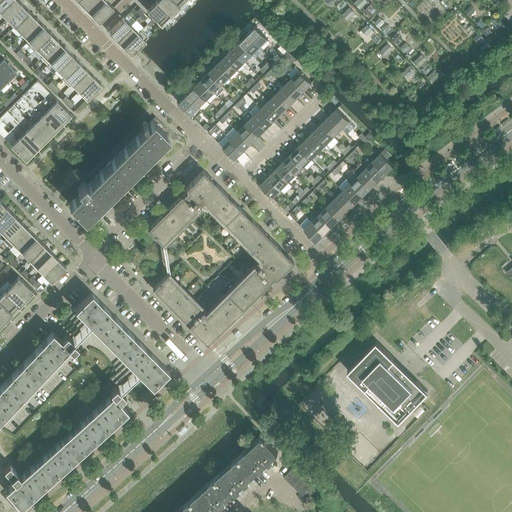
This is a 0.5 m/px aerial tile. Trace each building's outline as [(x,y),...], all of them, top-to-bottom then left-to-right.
[(0,11),(7,18),(22,3),(18,0),(10,0),(0,10),(0,11)] [(0,0),(0,10),(10,0),(0,0)] [(91,14),(104,0),(90,0),(83,7),(91,14)] [(98,22),(113,7),(106,0),(104,0),(91,14),(98,22)] [(179,6),(173,0),(156,0),(156,1),(170,15),(179,6)] [(365,0),(357,0),(355,3),(360,9),(367,2),(365,0)] [(170,15),(156,1),(147,10),(161,25),(170,15)] [(14,26),(29,11),(22,3),(7,18),(14,26)] [(471,6),(466,11),(470,15),(475,10),(471,6)] [(350,8),(343,14),(347,19),(354,12),(350,8)] [(21,33),(36,18),(29,11),(14,26),(21,33)] [(471,19),(463,11),(455,19),(462,27),(471,19)] [(355,15),(347,23),(355,31),(363,23),(355,15)] [(116,39),(131,25),(123,17),(108,32),(116,39)] [(28,40),(43,25),(36,18),(21,33),(28,40)] [(379,18),(374,23),(378,27),(383,22),(379,18)] [(367,24),(362,30),(366,34),(372,29),(367,24)] [(33,50),(36,47),(51,33),(43,25),(28,40),(26,43),(33,50)] [(123,47),(138,32),(131,25),(116,39),(123,47)] [(268,38),(256,26),(248,33),(260,46),(268,38)] [(131,54),(148,37),(141,30),(138,32),(123,47),(131,54)] [(43,55),(58,40),(51,33),(36,47),(43,55)] [(260,46),(248,33),(240,41),(252,54),(260,46)] [(479,33),(474,38),(477,42),(483,38),(479,33)] [(395,34),(391,39),(395,43),(399,38),(395,34)] [(50,62),(65,47),(58,40),(43,55),(40,57),(47,64),(50,62)] [(252,54),(240,41),(232,49),(244,61),(252,54)] [(387,44),(380,51),(384,56),(392,48),(387,44)] [(57,69),(72,54),(65,47),(50,62),(57,69)] [(281,57),(287,51),(283,47),(280,50),(277,53),(281,57)] [(244,61),(232,49),(225,56),(237,69),(244,61)] [(287,58),(291,54),(287,51),(281,57),(284,61),(287,58)] [(64,76),(79,61),(72,54),(57,69),(64,76)] [(422,55),(414,62),(418,67),(426,59),(422,55)] [(237,69),(225,56),(217,64),(229,76),(237,69)] [(16,71),(3,59),(0,61),(0,72),(8,80),(9,80),(8,79),(16,71)] [(72,84),(86,69),(79,61),(64,76),(62,79),(69,86),(72,84)] [(229,76),(217,64),(209,72),(222,84),(229,76)] [(409,66),(403,72),(407,77),(414,71),(409,66)] [(79,91),(94,76),(86,69),(72,84),(79,91)] [(435,69),(428,77),(432,81),(440,74),(435,69)] [(312,82),(300,70),(292,78),(304,90),(312,82)] [(8,80),(0,72),(0,87),(7,81),(8,80)] [(222,84),(209,72),(202,79),(214,91),(222,84)] [(252,77),(249,80),(252,84),(259,76),(256,73),(253,77),(252,77)] [(86,98),(101,84),(94,76),(79,91),(86,98)] [(304,90),(292,78),(284,85),(296,98),(304,90)] [(41,114),(48,107),(56,99),(37,79),(0,115),(0,133),(10,144),(18,136),(26,129),(33,121),(41,114)] [(214,91),(202,79),(194,87),(206,99),(214,91)] [(296,98),(284,85),(276,93),(289,105),(296,98)] [(206,99),(194,87),(186,95),(198,107),(206,99)] [(289,105),(276,93),(269,101),(281,113),(289,105)] [(198,107),(186,95),(178,102),(194,118),(202,110),(198,107)] [(71,114),(62,104),(56,99),(48,107),(63,121),(71,114)] [(281,113),(269,101),(261,108),(273,121),(281,113)] [(63,121),(48,107),(41,114),(56,129),(63,121)] [(273,121),(261,108),(253,116),(265,128),(273,121)] [(349,120),(337,108),(329,116),(342,128),(349,120)] [(56,129),(41,114),(33,121),(48,136),(56,129)] [(153,119),(141,131),(157,147),(169,136),(164,130),(166,128),(155,116),(152,119),(153,119)] [(265,128),(253,116),(246,123),(258,136),(265,128)] [(342,128),(329,116),(322,123),(334,136),(342,128)] [(48,136),(33,121),(26,129),(41,144),(48,136)] [(258,136),(246,123),(238,131),(250,144),(258,136)] [(334,136),(322,123),(314,131),(326,143),(334,136)] [(41,144),(26,129),(18,136),(33,151),(41,144)] [(157,148),(157,147),(141,131),(129,143),(145,159),(151,153),(147,150),(153,144),(157,148)] [(250,144),(238,131),(230,139),(243,151),(250,144)] [(326,143),(314,131),(306,138),(319,151),(326,143)] [(33,151),(18,136),(10,144),(25,159),(33,151)] [(319,151),(306,138),(299,146),(311,159),(319,151)] [(243,151),(230,139),(222,147),(235,159),(243,151)] [(145,159),(129,143),(117,155),(130,167),(135,162),(139,166),(145,159)] [(311,159),(299,146),(291,154),(303,166),(311,159)] [(393,164),(381,152),(373,160),(386,172),(393,164)] [(303,166),(291,154),(283,161),(295,174),(303,166)] [(133,171),(130,167),(117,155),(105,166),(122,183),(133,171)] [(386,172),(373,160),(366,167),(378,180),(386,172)] [(295,174),(283,161),(276,169),(288,181),(295,174)] [(378,180),(366,167),(365,168),(361,163),(354,171),(358,175),(370,187),(378,180)] [(121,184),(122,183),(105,166),(94,178),(110,194),(115,189),(112,185),(117,180),(121,184)] [(206,309),(169,272),(154,286),(159,291),(157,293),(206,343),(278,271),(280,273),(293,260),(221,188),(203,169),(190,182),(192,184),(152,224),(154,226),(149,231),(164,246),(205,206),(257,258),(254,261),(234,281),(232,278),(223,287),(225,290),(206,309)] [(288,181),(276,169),(268,176),(280,189),(288,181)] [(370,187),(358,175),(350,183),(363,195),(370,187)] [(280,189),(268,176),(260,184),(272,197),(280,189)] [(110,194),(94,178),(87,184),(84,180),(77,187),(97,207),(94,203),(99,198),(103,201),(110,194)] [(97,207),(77,187),(72,183),(64,190),(73,199),(69,202),(71,204),(70,205),(85,219),(97,207)] [(363,195),(350,183),(342,190),(355,203),(363,195)] [(295,189),(300,193),(303,196),(306,193),(299,185),(295,189)] [(355,203),(342,190),(335,198),(347,210),(355,203)] [(347,210),(335,198),(327,206),(340,218),(347,210)] [(340,218),(327,206),(320,213),(332,226),(340,218)] [(0,229),(15,215),(7,208),(0,214),(0,229)] [(332,226),(320,213),(312,221),(324,233),(332,226)] [(0,229),(7,237),(22,222),(15,215),(0,229)] [(324,233),(312,221),(304,229),(316,241),(324,233)] [(14,244),(29,229),(22,222),(7,237),(3,240),(11,248),(14,244)] [(21,251),(36,237),(29,229),(14,244),(21,251)] [(28,259),(43,244),(36,237),(21,251),(28,259)] [(36,266),(51,251),(43,244),(28,259),(36,266)] [(43,273),(58,258),(51,251),(36,266),(43,273)] [(51,281),(65,266),(58,258),(43,273),(51,281)] [(33,290),(18,276),(11,284),(26,298),(33,290)] [(26,298),(11,284),(4,291),(19,305),(26,298)] [(19,305),(4,291),(0,294),(0,301),(12,313),(19,305)] [(169,370),(127,328),(91,292),(77,307),(75,309),(81,315),(93,327),(96,330),(152,387),(169,370)] [(12,313),(0,301),(0,315),(5,320),(12,313)] [(0,419),(37,381),(69,347),(72,350),(78,344),(67,334),(61,339),(52,331),(0,386),(0,419)] [(414,383),(391,360),(394,357),(376,340),(367,350),(347,370),(379,401),(378,401),(377,402),(377,403),(377,404),(377,405),(378,406),(378,407),(379,407),(380,407),(386,408),(399,420),(418,401),(428,391),(417,380),(414,383)] [(20,506),(90,444),(128,410),(120,401),(125,396),(115,385),(110,390),(112,393),(20,475),(9,463),(3,468),(15,480),(5,489),(7,491),(20,506)] [(254,473),(278,451),(262,434),(238,455),(254,473)] [(230,494),(254,473),(238,455),(214,477),(230,494)] [(316,490),(293,467),(284,477),(307,499),(316,490)] [(202,511),(210,511),(230,494),(214,477),(190,498),(196,504),(202,511)] [(202,511),(196,504),(190,498),(175,511),(202,511)]
